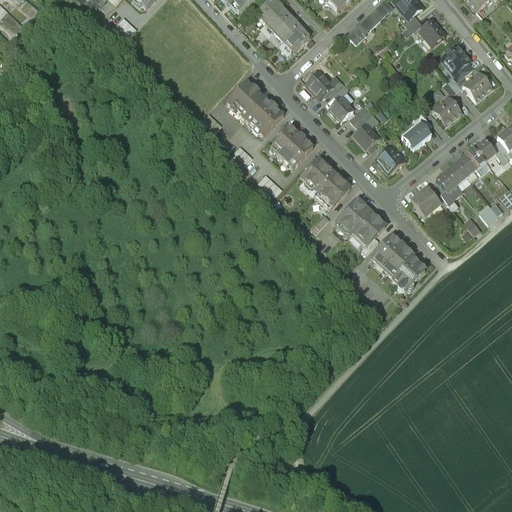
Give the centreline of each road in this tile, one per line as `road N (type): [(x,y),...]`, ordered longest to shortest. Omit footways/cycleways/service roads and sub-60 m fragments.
road 1 (track): [(303,427),(435,279),(511,216)]
road 2 (tertiary): [(88,463),(254,511)]
road 3 (residential): [(386,201),(511,98)]
road 4 (residential): [(279,87),(386,201)]
